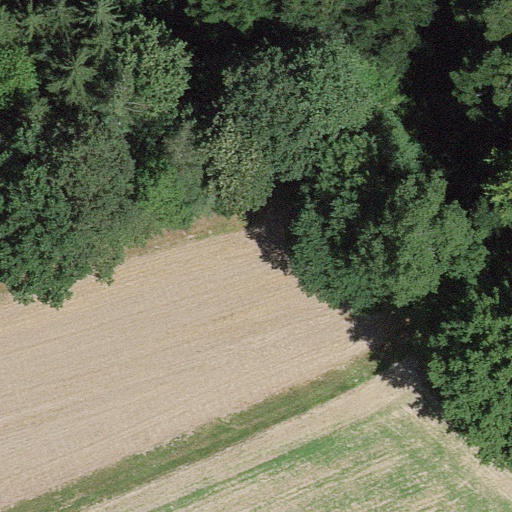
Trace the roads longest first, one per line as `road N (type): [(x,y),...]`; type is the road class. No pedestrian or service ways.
road 1 (track): [(511,361),(78,0)]
road 2 (track): [(458,323),(23,511)]
road 3 (track): [(511,4),(425,94),(293,182)]
